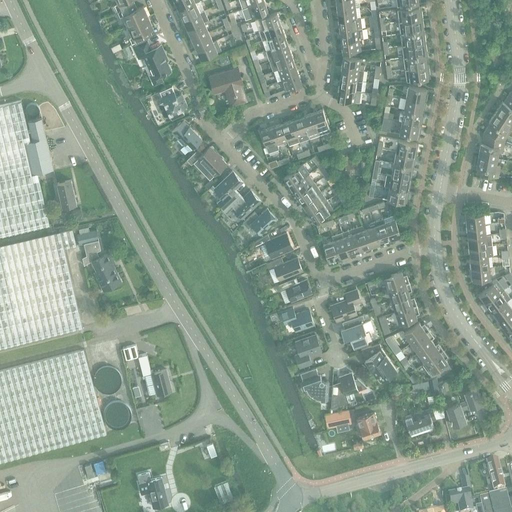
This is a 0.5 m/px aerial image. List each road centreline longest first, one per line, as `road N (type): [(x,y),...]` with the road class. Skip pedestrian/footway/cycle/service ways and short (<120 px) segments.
road 1 (tertiary): [(290,497),(45,77)]
road 2 (tertiary): [(438,193),(459,79),(450,0)]
road 3 (residential): [(221,144),(297,226),(321,280)]
road 4 (tertiary): [(511,385),(447,299),(433,245)]
road 5 (residential): [(153,0),(221,144)]
road 6 (tertiary): [(326,491),(454,456)]
